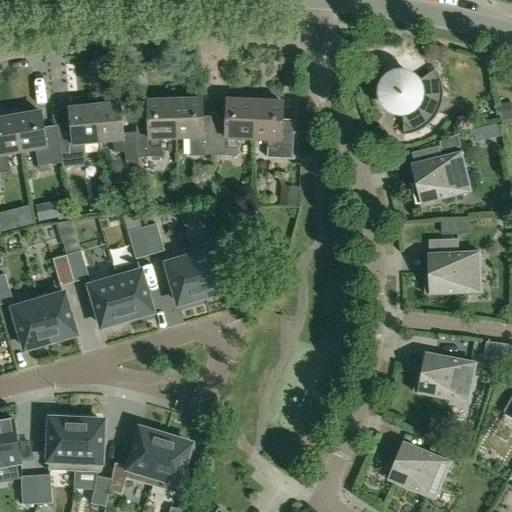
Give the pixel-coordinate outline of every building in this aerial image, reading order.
[(439,73),(436,68),(428,75),(418,81),(416,78),(413,75),(409,74),(405,72),(401,72),(397,72),(393,73),(390,75),(386,78),(384,81),(382,84),(380,88),(380,92),(380,96),(381,100),(382,104),(385,107),(387,110),(391,112),(395,114),(398,114),(403,114),(403,136),(410,135),(415,133),(421,131),(426,127),(431,123),(435,119),(438,113),(441,108),(442,102),(443,96),(443,90),(443,84),(441,79),(439,73)] [(163,157),(163,138),(177,137),(176,100),(149,101),(150,129),(138,130),(138,133),(140,158),(163,157)] [(203,100),(176,100),(177,137),(185,137),(186,153),(191,153),(191,156),(216,155),(216,127),(205,127),(203,100)] [(240,137),(255,138),(257,101),(228,100),(228,127),(216,127),(216,155),(238,156),(240,137)] [(285,102),(257,101),(255,138),(269,138),(269,157),(294,158),(296,131),(284,130),(285,102)] [(499,104),(501,121),(511,119),(511,103),(511,101),(499,104)] [(123,103),(97,105),(101,143),(114,142),(116,153),(127,152),(128,161),(140,161),(140,158),(138,133),(125,134),(123,103)] [(74,138),(61,140),(64,163),(65,167),(88,165),(86,144),(101,143),(97,105),(70,107),(74,138)] [(43,112),(18,116),(24,152),(40,149),(43,167),(64,163),(61,140),(60,135),(47,137),(43,112)] [(0,174),(11,172),(9,154),(24,152),(18,116),(0,119),(0,174)] [(485,127),(488,139),(500,136),(498,124),(485,127)] [(439,142),(442,151),(462,146),(458,133),(439,142)] [(469,191),(460,153),(414,164),(418,182),(412,183),(417,203),(469,191)] [(281,185),(280,204),(297,207),(299,187),(281,185)] [(157,224),(142,228),(144,234),(150,255),(164,250),(158,229),(157,224)] [(142,228),(128,232),(130,238),(136,259),(150,255),(144,234),(142,228)] [(213,241),(190,248),(192,257),(205,300),(221,295),(221,292),(229,289),(226,278),(227,277),(224,268),(237,264),(229,236),(213,241)] [(166,255),(165,255),(165,256),(168,264),(172,280),(171,281),(175,293),(176,292),(179,304),(188,301),(188,303),(188,304),(205,300),(192,257),(190,248),(166,255)] [(67,256),(75,283),(89,279),(81,252),(67,256)] [(426,293),(479,291),(478,252),(430,254),(431,272),(425,272),(426,293)] [(53,260),(61,287),(75,283),(67,256),(53,260)] [(137,263),(113,270),(116,279),(128,322),(145,317),(144,316),(144,314),(152,312),(149,300),(150,300),(147,288),(145,288),(141,272),(138,264),(138,262),(137,263)] [(5,274),(0,275),(0,304),(13,301),(5,274)] [(116,279),(91,287),(95,303),(94,303),(98,315),(99,315),(102,326),(111,324),(111,325),(112,327),(128,322),(116,279)] [(51,345),(68,340),(68,338),(67,337),(75,334),(72,323),(73,322),(70,310),(69,311),(64,295),(39,302),(51,345)] [(35,348),(35,349),(51,345),(39,302),(14,309),(19,325),(18,326),(21,338),(22,337),(26,349),(34,346),(35,348)] [(486,341),(483,357),(503,361),(510,344),(486,341)] [(466,401),(474,363),(427,354),(424,372),(418,371),(414,391),(466,401)] [(49,460),(49,470),(75,471),(75,462),(77,417),(60,416),(60,418),(60,419),(51,419),(50,431),(49,431),(49,444),(50,444),(49,460)] [(75,462),(75,471),(98,472),(101,472),(101,463),(102,446),(103,446),(104,433),(102,433),(103,421),(94,421),(94,419),(94,418),(77,417),(75,462)] [(0,468),(21,465),(13,419),(0,421),(0,468)] [(112,479),(109,491),(121,495),(125,482),(126,478),(151,485),(154,476),(167,434),(150,429),(150,430),(149,432),(141,429),(137,441),(136,440),(132,452),(134,453),(129,467),(115,463),(112,479)] [(154,476),(151,485),(176,493),(179,484),(183,468),(185,468),(188,456),(187,456),(191,444),(182,442),(183,440),(183,439),(167,434),(154,476)] [(434,497),(449,461),(405,443),(398,460),(392,457),(384,476),(434,497)] [(38,504),(52,503),(51,475),(36,476),(38,504)] [(38,504),(36,476),(21,477),(23,505),(38,504)] [(92,503),(106,506),(109,491),(112,479),(98,476),(92,503)]
